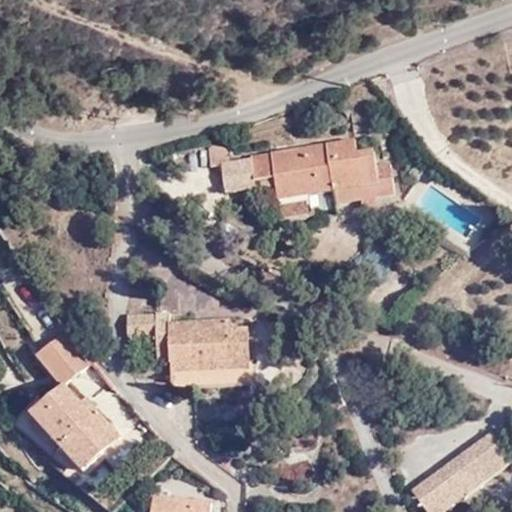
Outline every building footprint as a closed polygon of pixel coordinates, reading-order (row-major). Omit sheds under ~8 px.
[(281,199),(335,192),(359,188),(361,200),(376,197),(394,195),(390,166),(377,168),(374,152),(356,154),(354,141),(218,161),(223,195),(255,191),(253,182),(278,178),(281,199)] [(359,188),(335,192),(337,203),(361,200),(359,188)] [(378,206),(376,197),(361,200),(362,208),(378,206)] [(159,357),(171,357),(169,325),(168,314),(156,315),(158,337),(159,357)] [(140,316),(141,337),(158,337),(156,315),(140,316)] [(127,337),(141,337),(140,316),(127,317),(127,337)] [(171,357),(172,384),(176,390),(195,388),(194,372),(194,364),(249,361),(248,330),(230,330),(230,322),(169,325),(171,357)] [(69,332),(43,352),(57,375),(90,363),(69,332)] [(57,375),(43,352),(38,356),(54,377),(57,375)] [(194,364),(194,372),(248,369),(249,361),(194,364)] [(57,375),(54,377),(63,388),(65,386),(91,366),(90,363),(57,375)] [(65,386),(63,388),(35,415),(84,472),(122,439),(87,401),(82,404),(65,386)] [(413,491),(428,511),(446,511),(511,464),(511,446),(498,428),(413,491)] [(209,511),(210,502),(154,499),(153,511),(209,511)]
